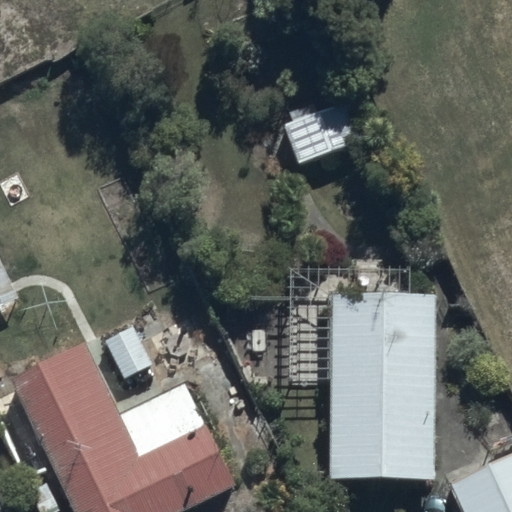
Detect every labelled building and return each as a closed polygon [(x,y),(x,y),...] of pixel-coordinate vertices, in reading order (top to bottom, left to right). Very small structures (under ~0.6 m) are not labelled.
[(349,103),(282,124),(299,177),(366,155),(349,103)] [(0,318),(18,310),(0,272),(0,318)] [(511,307),(495,315),(511,357),(511,307)] [(440,314),(334,313),(331,495),(437,496),(440,314)] [(197,315),(160,333),(187,387),(223,368),(197,315)] [(88,356),(13,392),(70,511),(217,511),(240,501),(188,394),(122,426),(88,356)] [(511,511),(511,469),(453,496),(460,511),(511,511)]
